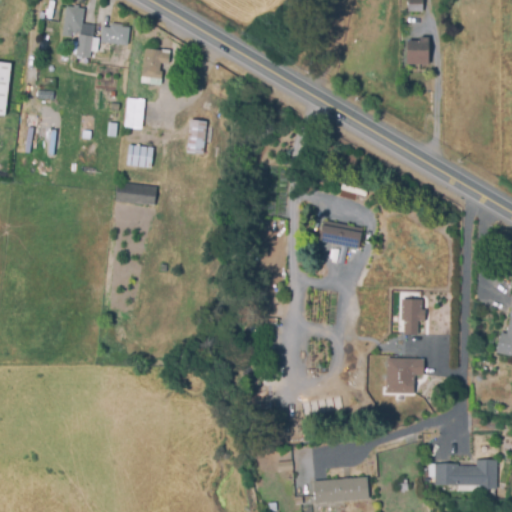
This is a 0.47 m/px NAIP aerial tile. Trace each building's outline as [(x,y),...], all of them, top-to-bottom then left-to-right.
[(408,0),(422,0),(422,14),(408,14),(408,0)] [(65,6),(84,8),(81,29),(75,28),(74,34),(71,33),(70,38),(61,36),(65,6)] [(100,42),(102,26),(109,27),(109,25),(129,28),(127,45),(100,42)] [(77,34),(91,36),(91,38),(98,39),(97,51),(89,50),(88,58),(75,56),(77,34)] [(406,46),(427,46),(428,69),(406,69),(406,46)] [(144,48),(160,49),(160,53),(168,53),(167,63),(160,62),(159,74),(161,74),(160,84),(142,82),(144,48)] [(60,52),(69,54),(67,63),(58,61),(60,52)] [(0,61),(10,62),(4,115),(0,114),(0,61)] [(127,98),(145,100),(142,129),(124,127),(127,98)] [(26,114),(35,115),(37,100),(44,101),(37,151),(22,149),(26,114)] [(189,120),(206,121),(203,154),(186,153),(189,120)] [(128,145),(152,148),(149,168),(126,165),(128,145)] [(129,183),(154,186),(152,204),(136,202),(135,205),(114,202),(116,182),(129,183)] [(322,223),(361,230),(357,249),(319,242),(322,223)] [(423,298),(423,311),(426,311),(426,319),(423,319),(419,319),(419,334),(407,334),(407,319),(403,319),(403,298),(423,298)] [(511,303),(511,357),(496,354),(500,332),(506,333),(510,316),(509,316),(511,303)] [(413,392),(388,392),(388,359),(413,358),(424,358),(424,377),(413,377),(413,392)] [(276,462),(292,460),(293,468),(290,468),(290,470),(277,472),(276,462)] [(435,464),(458,464),(458,468),(475,468),(475,460),(496,460),(496,489),(480,489),(480,485),(435,485),(435,464)] [(313,481),(366,477),(367,498),(314,502),(313,481)] [(398,492),(397,484),(403,484),(403,480),(406,480),(406,491),(398,492)]
